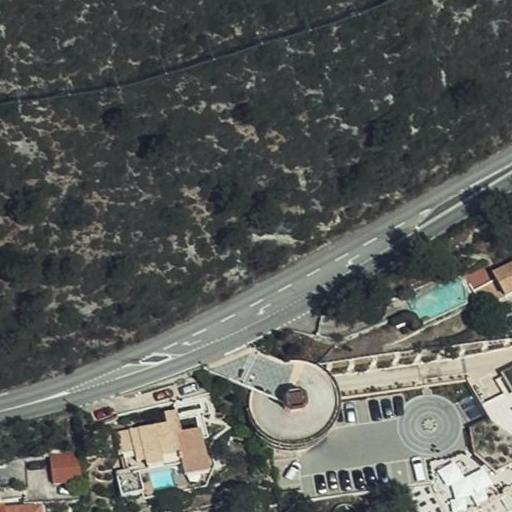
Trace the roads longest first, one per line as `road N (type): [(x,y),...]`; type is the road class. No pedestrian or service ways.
road 1 (secondary): [(0,410),(146,363),(511,163)]
road 2 (unknown): [(217,325),(252,402),(405,399),(511,375)]
